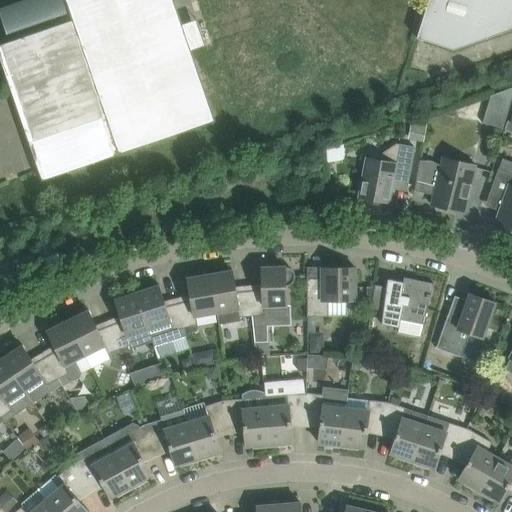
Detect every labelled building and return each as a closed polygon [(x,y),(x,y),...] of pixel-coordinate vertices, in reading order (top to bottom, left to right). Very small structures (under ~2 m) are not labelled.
[(10,41),(0,44),(0,56),(14,98),(30,143),(30,144),(40,172),(43,181),(121,154),(215,121),(192,52),(191,50),(182,24),(173,0),(66,0),(73,20),(61,24),(53,2),(18,14),(17,9),(1,15),(10,41)] [(511,0),(429,0),(417,38),(454,50),(511,29),(511,0)] [(503,128),(511,98),(511,87),(491,95),(483,122),(503,128)] [(410,125),(408,139),(424,143),(427,121),(410,125)] [(368,158),(364,177),(361,196),(388,201),(392,182),(408,185),(415,147),(398,144),(397,149),(391,148),(381,155),(380,161),(368,158)] [(420,160),(415,190),(434,195),(432,205),(457,211),(460,197),(468,199),(476,165),(443,157),(441,165),(420,160)] [(511,173),(499,169),(489,199),(504,204),(497,224),(511,229),(511,173)] [(263,289),(250,291),(252,316),(254,316),(255,342),(269,342),(269,327),(292,326),(291,305),(287,305),(286,286),(291,285),(294,282),(294,272),(285,267),(262,267),(263,289)] [(307,278),(307,298),(308,316),(328,316),(328,300),(356,300),(356,288),(356,268),(322,268),(322,278),(307,278)] [(241,317),(252,316),(250,291),(236,292),(233,270),(210,274),(217,312),(220,325),(242,321),(241,317)] [(192,300),(179,303),(185,327),(197,324),(196,316),(217,312),(210,274),(188,278),(192,300)] [(398,332),(420,336),(434,283),(413,279),(412,283),(388,279),(387,287),(384,310),(382,324),(399,327),(398,332)] [(188,333),(185,327),(179,303),(166,306),(159,286),(138,293),(149,329),(153,341),(155,346),(188,335),(188,333)] [(123,320),(111,325),(120,349),(130,345),(131,348),(153,341),(149,329),(138,293),(116,299),(123,320)] [(480,345),(482,338),(495,302),(471,293),(461,320),(448,315),(441,334),(436,348),(461,357),(474,362),(476,354),(481,355),(484,347),(480,345)] [(89,311),(68,321),(91,368),(111,358),(112,360),(123,356),(120,349),(111,325),(98,330),(89,311)] [(80,377),(82,373),(91,368),(68,321),(48,331),(58,350),(46,357),(62,384),(63,386),(80,377)] [(196,325),(185,327),(188,333),(198,331),(196,325)] [(325,332),(309,332),(309,353),(324,354),(325,332)] [(22,345),(4,358),(34,403),(62,384),(46,357),(35,363),(22,345)] [(315,368),(315,355),(308,354),(307,368),(315,368)] [(186,359),(183,365),(184,369),(194,366),(191,357),(186,359)] [(358,371),(360,368),(363,366),(364,358),(353,357),(352,370),(358,371)] [(0,413),(2,417),(4,416),(7,421),(34,403),(4,358),(0,360),(0,413)] [(307,370),(307,358),(298,358),(298,370),(307,370)] [(206,368),(207,374),(213,378),(219,376),(217,365),(206,368)] [(318,442),(342,444),(346,408),(348,390),(324,386),(323,394),(306,393),(306,420),(321,422),(319,440),(318,440),(318,442)] [(265,396),(266,407),(269,443),(294,441),(294,440),(293,440),(291,421),(306,420),(306,393),(279,395),(265,396)] [(269,443),(266,407),(244,409),(243,399),(224,400),(229,427),(244,425),(246,444),(245,444),(245,446),(269,443)] [(186,408),(183,409),(198,458),(222,450),(221,449),(220,449),(215,431),(229,427),(224,400),(206,406),(209,416),(191,422),(186,408)] [(368,411),(346,408),(342,444),(367,447),(367,446),(366,446),(368,427),(383,429),(389,402),(370,400),(368,411)] [(407,408),(389,402),(383,429),(397,433),(391,451),(390,451),(390,452),(413,460),(425,425),(403,418),(407,408)] [(198,458),(183,409),(162,416),(163,419),(145,424),(155,449),(170,445),(175,463),(174,463),(175,465),(198,458)] [(442,448),(456,453),(467,428),(460,426),(449,422),(440,420),(434,429),(425,425),(413,460),(437,468),(437,466),(436,466),(442,448)] [(42,427),(41,433),(44,437),(52,431),(46,424),(42,427)] [(124,433),(108,443),(131,486),(153,474),(152,473),(151,473),(142,457),(155,449),(145,424),(141,427),(127,434),(124,433)] [(480,490),(498,458),(488,452),(491,442),(467,428),(456,453),(469,460),(460,477),(459,476),(458,477),(480,490)] [(51,434),(39,443),(46,452),(58,444),(51,434)] [(131,486),(108,443),(91,451),(90,454),(72,464),(88,486),(101,479),(110,496),(109,496),(110,497),(131,486)] [(511,459),(508,464),(498,458),(480,490),(501,502),(502,501),(501,500),(510,484),(511,484),(511,459)] [(76,496),(88,486),(72,464),(58,476),(65,485),(48,499),(58,511),(88,511),(90,511),(89,510),(88,511),(76,496)] [(8,511),(15,505),(4,494),(0,498),(0,507),(4,511),(8,511)] [(29,511),(24,506),(16,511),(58,511),(48,499),(32,511),(29,511)] [(279,504),(279,511),(301,511),(301,502),(279,504)]
